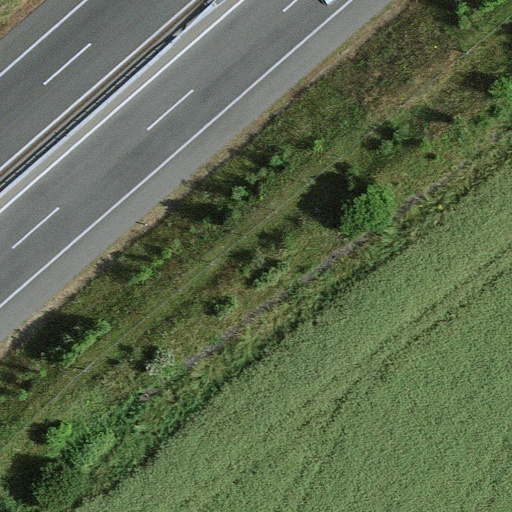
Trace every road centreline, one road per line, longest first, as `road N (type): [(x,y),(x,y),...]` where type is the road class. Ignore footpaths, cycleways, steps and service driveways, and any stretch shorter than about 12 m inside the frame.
road 1 (motorway): [(0,262),(301,0)]
road 2 (motorway): [(144,0),(0,125)]
